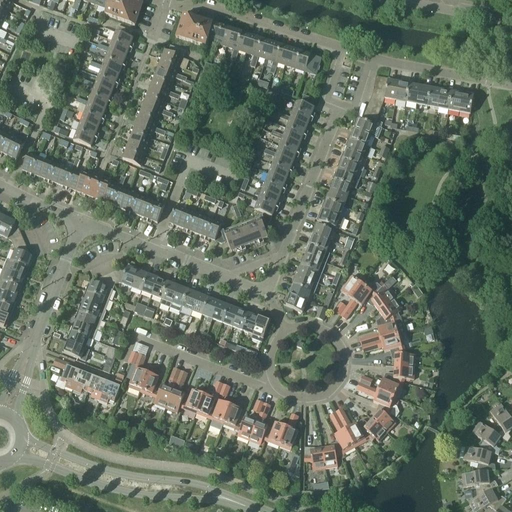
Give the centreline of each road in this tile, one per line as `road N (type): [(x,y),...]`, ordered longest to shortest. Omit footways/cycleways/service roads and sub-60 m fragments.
road 1 (residential): [(337,110),(321,104),(340,48),(229,11),(168,3)]
road 2 (tertiary): [(15,457),(145,496),(222,498)]
road 3 (tertiary): [(222,498),(206,488),(92,467),(23,440)]
road 4 (residential): [(122,360),(131,337),(277,386)]
road 5 (residential): [(277,386),(289,395),(321,396),(343,369),(343,353),(326,330),(288,328)]
road 6 (residential): [(284,254),(337,110)]
road 7 (residential): [(81,221),(223,278)]
road 8 (residential): [(511,87),(375,59)]
road 9 (residential): [(34,344),(81,221)]
road 10 (residential): [(511,21),(393,0)]
